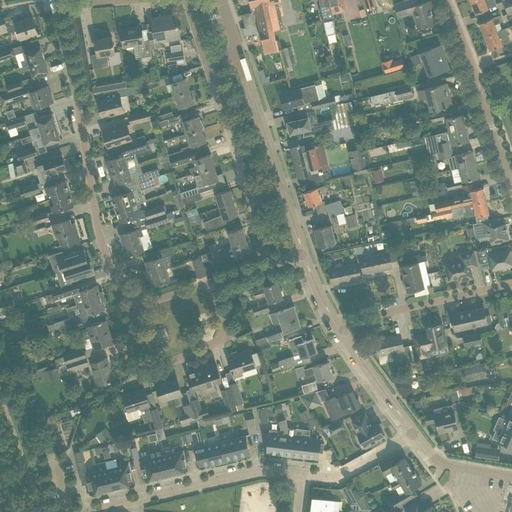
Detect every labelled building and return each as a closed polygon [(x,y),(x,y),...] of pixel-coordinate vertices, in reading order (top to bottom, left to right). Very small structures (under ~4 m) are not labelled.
[(270,18),(266,0),(249,0),(251,6),(257,5),(262,31),(260,32),(262,45),(276,42),(273,29),(270,18)] [(266,0),(270,18),(273,29),(284,27),(278,3),(281,2),(280,0),(266,0)] [(330,5),(329,0),(318,0),(323,20),(333,18),(333,14),(330,5)] [(329,0),(330,5),(333,14),(346,11),(344,0),(329,0)] [(375,6),(373,0),(362,0),(365,8),(375,6)] [(382,0),(385,12),(394,9),(391,0),(382,0)] [(415,21),(420,19),(423,27),(434,24),(427,1),(417,4),(416,0),(405,0),(394,4),(398,17),(413,13),(415,21)] [(470,0),(475,13),(496,5),(494,0),(470,0)] [(253,25),(250,13),(243,15),(246,27),(253,25)] [(479,23),(484,36),(497,31),(494,24),(502,21),(500,15),(479,23)] [(154,32),(148,33),(149,40),(151,48),(157,47),(159,47),(158,41),(171,39),(180,37),(176,17),(163,19),(162,16),(151,18),(154,32)] [(15,22),(21,39),(37,33),(32,17),(15,22)] [(334,20),(324,22),(326,34),(336,33),(334,20)] [(143,41),(141,26),(134,27),(134,29),(122,32),(121,29),(121,30),(123,39),(124,46),(133,45),(137,44),(140,58),(141,58),(151,56),(149,40),(143,41)] [(497,31),(484,36),(490,50),(511,42),(505,28),(497,31)] [(97,55),(91,56),(91,54),(91,55),(93,69),(109,66),(107,54),(114,52),(113,44),(112,37),(95,40),(97,55)] [(25,50),(15,54),(15,56),(19,67),(44,59),(40,45),(30,49),(25,50)] [(420,53),(421,55),(429,75),(446,69),(441,55),(443,54),(440,45),(420,53)] [(12,47),(0,51),(0,59),(15,54),(12,47)] [(287,66),(291,65),(292,65),(287,47),(282,49),(287,66)] [(183,58),(182,51),(166,53),(169,67),(177,66),(176,59),(183,58)] [(44,59),(19,67),(20,73),(31,70),(33,77),(34,77),(39,75),(49,72),(44,59)] [(392,59),(382,61),(385,72),(404,67),(402,59),(393,61),(392,59)] [(349,73),(340,75),(342,81),(351,79),(349,73)] [(171,92),(172,96),(190,90),(189,90),(185,79),(186,78),(171,83),(174,91),(171,92)] [(21,79),(4,85),(4,86),(6,93),(24,87),(22,80),(21,79)] [(145,84),(146,89),(161,84),(159,79),(145,84)] [(114,89),(126,87),(125,81),(92,87),(93,93),(114,89)] [(418,90),(420,99),(429,97),(433,110),(452,105),(446,83),(418,90)] [(126,87),(114,89),(116,96),(98,101),(102,115),(109,113),(110,115),(130,110),(127,95),(134,94),(146,91),(145,84),(126,87)] [(280,94),(284,108),(297,104),(297,105),(312,101),(314,108),(341,101),(339,94),(334,96),(334,95),(319,99),(315,84),(299,88),(299,89),(280,94)] [(1,95),(0,93),(0,97),(3,107),(29,98),(33,108),(53,101),(50,92),(49,92),(47,86),(33,91),(31,85),(24,87),(6,93),(1,95)] [(388,91),(370,95),(372,104),(383,101),(383,102),(390,101),(390,102),(412,97),(411,94),(412,94),(410,86),(388,91)] [(190,90),(172,96),(173,100),(177,99),(179,107),(184,105),(194,103),(194,102),(193,102),(189,91),(190,91),(190,90)] [(128,116),(130,124),(155,117),(153,109),(128,116)] [(156,117),(158,122),(167,119),(173,117),(172,111),(156,117)] [(37,127),(29,130),(31,135),(39,132),(56,127),(52,113),(38,118),(36,119),(37,120),(39,127),(37,127)] [(429,116),(431,121),(444,119),(443,113),(429,116)] [(446,118),(449,131),(465,127),(462,114),(446,118)] [(23,116),(6,121),(8,130),(26,124),(23,116)] [(184,121),(179,122),(181,131),(183,131),(185,134),(201,129),(202,129),(202,128),(204,127),(204,128),(205,127),(201,119),(199,120),(198,117),(198,116),(184,121)] [(335,129),(332,119),(314,124),(310,125),(308,117),(287,122),(288,123),(286,124),(288,132),(290,131),(290,133),(303,130),(304,135),(303,136),(325,131),(335,129)] [(167,119),(158,122),(159,127),(169,124),(167,119)] [(103,132),(108,147),(131,139),(126,124),(103,132)] [(39,132),(31,135),(31,136),(32,141),(36,140),(39,147),(45,145),(51,143),(61,140),(56,127),(39,132)] [(449,131),(440,133),(442,143),(451,141),(452,144),(468,140),(465,127),(449,131)] [(185,134),(180,136),(182,142),(187,141),(189,146),(193,145),(206,141),(206,140),(205,140),(201,129),(185,134)] [(128,167),(126,160),(135,157),(133,153),(149,148),(147,141),(130,146),(119,150),(121,156),(115,158),(105,161),(109,173),(128,167)] [(298,146),(292,148),(299,176),(302,176),(304,184),(313,181),(322,179),(322,180),(330,178),(328,170),(324,170),(319,172),(317,160),(312,143),(311,143),(310,142),(303,144),(303,145),(299,146),(299,145),(298,145),(298,146)] [(35,148),(16,155),(18,161),(24,159),(37,155),(35,148)] [(349,152),(355,174),(366,171),(361,149),(349,152)] [(182,150),(170,154),(172,159),(183,155),(182,150)] [(452,155),(451,150),(432,154),(433,160),(448,156),(452,155)] [(172,159),(169,160),(172,168),(174,167),(188,163),(193,161),(194,167),(189,168),(190,174),(214,166),(210,155),(211,155),(210,154),(198,158),(196,151),(183,155),(172,159)] [(452,169),(476,164),(473,151),(452,155),(448,156),(451,169),(452,169)] [(48,157),(36,161),(38,169),(45,167),(47,174),(49,180),(50,179),(59,176),(57,171),(66,168),(62,155),(55,157),(54,155),(48,157)] [(18,161),(13,163),(15,173),(16,176),(28,172),(24,159),(18,161)] [(448,190),(461,187),(462,187),(462,186),(460,181),(478,177),(476,164),(452,169),(455,182),(447,184),(448,190)] [(128,167),(109,173),(111,178),(113,177),(116,184),(132,179),(131,174),(135,173),(136,171),(135,165),(128,167)] [(190,174),(186,175),(188,180),(192,178),(195,177),(197,185),(196,186),(197,187),(195,187),(197,193),(199,192),(218,186),(216,179),(218,179),(218,178),(214,167),(215,167),(214,166),(190,174)] [(135,175),(138,182),(153,177),(160,174),(158,168),(151,170),(135,175)] [(380,168),(372,170),(373,176),(382,174),(380,168)] [(153,177),(138,182),(140,188),(140,190),(142,189),(155,185),(153,177)] [(51,191),(53,198),(69,193),(65,180),(44,187),(46,193),(51,191)] [(22,195),(23,196),(39,191),(37,184),(20,189),(22,195)] [(434,202),(436,212),(486,201),(483,187),(473,190),(472,184),(462,186),(462,187),(461,187),(462,193),(470,191),(471,197),(465,198),(465,195),(434,202)] [(304,192),(309,206),(322,202),(319,194),(327,191),(325,185),(304,192)] [(121,194),(112,197),(116,210),(132,204),(139,202),(146,200),(142,189),(140,190),(140,188),(132,190),(121,194)] [(215,194),(219,206),(234,201),(230,189),(215,194)] [(182,198),(184,204),(201,198),(199,192),(197,193),(187,196),(182,198)] [(69,193),(53,198),(55,205),(51,207),(52,212),(74,205),(69,193)] [(339,200),(325,205),(327,211),(341,208),(339,200)] [(234,201),(219,206),(221,214),(204,222),(207,229),(226,223),(225,219),(238,215),(234,201)] [(436,212),(432,213),(434,221),(452,217),(452,219),(464,217),(463,213),(475,210),(476,217),(489,214),(486,201),(436,212)] [(132,204),(116,210),(120,222),(129,219),(141,215),(140,210),(141,210),(139,202),(132,204)] [(375,206),(377,217),(384,216),(382,205),(375,206)] [(145,212),(147,219),(165,213),(163,206),(145,212)] [(186,211),(188,217),(198,213),(196,208),(186,211)] [(341,208),(327,211),(329,217),(338,214),(343,212),(341,208)] [(29,217),(32,225),(43,221),(49,220),(46,212),(29,217)] [(165,213),(147,219),(145,220),(147,228),(168,221),(168,219),(166,213),(165,213)] [(198,213),(188,217),(190,226),(200,223),(199,220),(200,220),(198,213)] [(355,214),(345,216),(348,228),(358,225),(355,214)] [(481,222),(484,232),(488,231),(491,244),(501,242),(500,241),(509,239),(505,223),(500,224),(499,218),(481,222)] [(52,225),(55,233),(58,232),(62,245),(79,239),(74,223),(70,224),(69,219),(52,225)] [(43,221),(32,225),(26,227),(30,240),(38,237),(36,232),(46,229),(43,221)] [(314,229),(318,247),(335,243),(331,225),(314,229)] [(227,232),(232,245),(246,240),(242,227),(232,230),(227,232)] [(125,238),(121,239),(127,255),(131,254),(131,255),(133,254),(133,253),(143,250),(152,247),(147,233),(142,234),(140,228),(133,230),(123,233),(125,238)] [(246,240),(232,245),(233,248),(236,258),(250,253),(246,240)] [(207,246),(209,252),(216,250),(214,244),(207,246)] [(507,250),(506,245),(500,246),(501,251),(487,254),(490,267),(494,270),(509,266),(509,269),(510,269),(509,266),(511,266),(511,264),(511,255),(511,252),(508,249),(507,250)] [(145,270),(146,274),(166,268),(173,266),(169,254),(173,253),(171,247),(152,253),(154,259),(145,262),(147,269),(145,270)] [(449,270),(446,271),(449,281),(461,278),(462,281),(473,278),(470,268),(477,266),(475,256),(474,249),(462,252),(463,259),(447,263),(449,270)] [(64,270),(87,262),(84,250),(58,258),(62,271),(64,270)] [(209,252),(201,256),(202,261),(218,256),(216,250),(209,252)] [(389,252),(374,255),(378,271),(392,268),(389,252)] [(378,271),(374,255),(360,258),(363,274),(378,271)] [(202,261),(201,256),(192,259),(198,277),(206,274),(202,261)] [(93,274),(90,261),(87,262),(64,270),(68,282),(93,274)] [(358,262),(343,265),(347,281),(361,278),(358,262)] [(410,264),(401,266),(401,269),(402,268),(403,270),(402,271),(404,280),(422,275),(419,262),(410,264)] [(347,281),(343,265),(329,269),(332,284),(347,281)] [(166,268),(146,274),(148,279),(150,279),(153,285),(170,280),(166,268)] [(422,275),(404,280),(406,287),(407,287),(407,289),(406,289),(407,292),(424,288),(425,288),(422,275)] [(266,294),(269,302),(282,298),(277,283),(264,287),(253,290),(256,298),(261,296),(266,294)] [(76,305),(84,302),(103,296),(102,291),(99,292),(97,285),(82,290),(80,285),(69,288),(44,296),(47,303),(73,295),(76,305)] [(0,311),(15,306),(12,299),(2,302),(0,296),(0,311)] [(103,296),(84,302),(87,314),(105,308),(102,301),(105,301),(103,296)] [(253,308),(250,310),(252,316),(269,310),(267,303),(253,308)] [(280,320),(284,331),(300,326),(293,307),(270,314),(272,322),(280,320)] [(491,321),(490,316),(489,315),(485,316),(484,308),(467,312),(467,311),(457,313),(457,314),(451,315),(455,331),(487,324),(487,323),(490,322),(491,321)] [(55,323),(57,330),(80,323),(78,315),(55,323)] [(87,327),(80,329),(83,340),(91,338),(94,348),(103,345),(112,342),(111,342),(108,332),(109,332),(105,321),(101,322),(101,321),(99,322),(99,323),(87,327)] [(427,358),(427,360),(432,359),(430,349),(446,345),(441,325),(427,328),(428,334),(414,337),(419,360),(427,358)] [(265,336),(267,342),(283,337),(281,331),(265,336)] [(462,336),(464,347),(482,343),(480,332),(462,336)] [(402,359),(403,363),(413,361),(412,356),(405,358),(400,334),(387,337),(387,338),(376,341),(376,340),(375,340),(379,356),(392,353),(394,360),(402,359)] [(306,363),(304,355),(307,354),(317,351),(312,339),(303,342),(301,336),(292,339),(288,340),(293,356),(278,361),(281,370),(295,365),(306,363)] [(263,343),(258,345),(261,353),(266,352),(263,343)] [(64,356),(67,363),(85,357),(83,350),(64,356)] [(235,358),(229,360),(232,370),(234,377),(243,374),(242,370),(255,366),(253,359),(250,350),(232,355),(233,356),(234,356),(235,358)] [(85,357),(67,363),(69,371),(88,365),(85,357)] [(91,363),(97,384),(91,386),(94,395),(104,392),(104,390),(109,388),(110,386),(109,382),(111,381),(111,380),(114,379),(110,368),(109,369),(106,359),(107,358),(91,363)] [(302,365),(294,367),(297,377),(305,375),(306,377),(316,374),(318,380),(323,379),(332,376),(328,362),(313,366),(304,369),(302,365)] [(201,368),(209,393),(216,390),(213,382),(221,380),(219,373),(216,363),(201,368)] [(463,368),(466,382),(486,378),(483,363),(463,368)] [(44,379),(50,377),(50,378),(59,375),(56,367),(42,372),(44,379)] [(201,368),(187,372),(190,382),(192,389),(199,387),(202,395),(209,393),(201,368)] [(155,385),(159,394),(161,402),(182,395),(177,380),(167,383),(166,381),(155,385)] [(301,385),(303,393),(317,389),(315,381),(301,385)] [(230,388),(236,409),(237,410),(244,407),(236,383),(229,385),(230,388)] [(236,409),(230,388),(222,390),(229,411),(236,409)] [(128,410),(125,411),(127,418),(142,414),(140,409),(149,406),(144,389),(123,395),(128,410)] [(323,401),(332,420),(342,415),(342,414),(359,407),(352,390),(335,398),(334,396),(323,401)] [(299,395),(308,409),(320,404),(314,391),(299,395)] [(450,393),(453,411),(438,415),(437,412),(425,415),(427,424),(436,422),(438,432),(451,429),(452,431),(458,429),(458,427),(464,426),(458,401),(456,391),(450,393)] [(195,418),(196,419),(208,415),(205,408),(201,409),(197,399),(190,401),(190,403),(195,418)] [(195,418),(190,403),(183,406),(185,413),(179,415),(181,423),(195,418)] [(281,403),(274,406),(276,412),(283,410),(281,403)] [(257,410),(261,423),(268,421),(265,408),(257,410)] [(150,411),(156,429),(162,426),(156,409),(150,411)] [(304,412),(308,420),(313,417),(308,410),(304,412)] [(365,414),(352,421),(358,433),(357,434),(358,435),(357,436),(357,438),(358,440),(359,441),(361,441),(364,446),(365,448),(366,447),(377,441),(377,439),(384,435),(381,430),(383,429),(380,423),(378,424),(377,423),(372,426),(365,414)] [(199,419),(201,426),(215,423),(215,419),(214,416),(199,419)] [(308,420),(309,427),(317,424),(313,417),(308,420)] [(246,420),(249,435),(257,433),(253,418),(246,420)] [(511,419),(508,418),(505,425),(503,424),(500,432),(495,430),(492,438),(511,446),(511,419)] [(292,456),(295,436),(287,435),(288,428),(285,420),(278,421),(280,430),(280,431),(280,435),(277,453),(278,453),(278,455),(292,456)] [(345,427),(343,422),(342,421),(329,427),(331,433),(345,427)] [(96,434),(101,442),(110,435),(105,428),(96,434)] [(278,453),(277,453),(280,435),(280,431),(269,429),(266,453),(278,455),(278,453)] [(210,465),(205,445),(202,431),(196,433),(200,447),(194,448),(199,467),(210,465)] [(148,435),(150,441),(157,439),(156,433),(148,435)] [(307,457),(310,438),(309,438),(310,434),(304,433),(304,437),(295,436),(292,456),(307,458),(307,457)] [(245,436),(235,438),(239,458),(250,455),(245,436)] [(235,438),(220,442),(225,461),(239,458),(235,438)] [(323,451),(324,444),(320,443),(321,439),(310,438),(307,457),(307,458),(318,459),(319,451),(323,451)] [(129,439),(121,441),(123,448),(130,446),(129,439)] [(220,442),(205,445),(210,465),(225,461),(220,442)] [(488,458),(490,447),(476,445),(475,456),(488,458)] [(183,450),(172,453),(177,472),(187,470),(183,450)] [(74,452),(77,462),(84,460),(82,451),(74,452)] [(172,453),(161,456),(166,475),(177,472),(172,453)] [(380,463),(379,463),(386,475),(392,472),(396,480),(397,480),(412,471),(407,461),(405,462),(403,458),(397,461),(394,455),(380,463)] [(161,456),(151,458),(156,477),(166,475),(161,456)] [(156,477),(151,458),(140,461),(145,480),(156,477)] [(128,464),(117,466),(122,486),(133,483),(128,464)] [(117,466),(107,469),(112,488),(122,486),(117,466)] [(107,469),(97,471),(101,491),(112,488),(107,469)] [(396,480),(390,483),(393,489),(395,488),(401,484),(405,491),(406,493),(422,484),(421,481),(414,470),(412,471),(397,480),(396,480)] [(101,491),(97,471),(86,474),(90,493),(101,491)] [(344,487),(341,488),(349,504),(352,509),(362,509),(359,504),(348,485),(346,485),(344,487)] [(402,494),(390,501),(393,508),(406,501),(402,494)] [(312,509),(314,509),(333,511),(334,500),(318,498),(316,498),(315,503),(313,503),(313,502),(312,502),(312,509)] [(404,509),(405,511),(435,511),(432,505),(423,510),(418,501),(404,509)]
